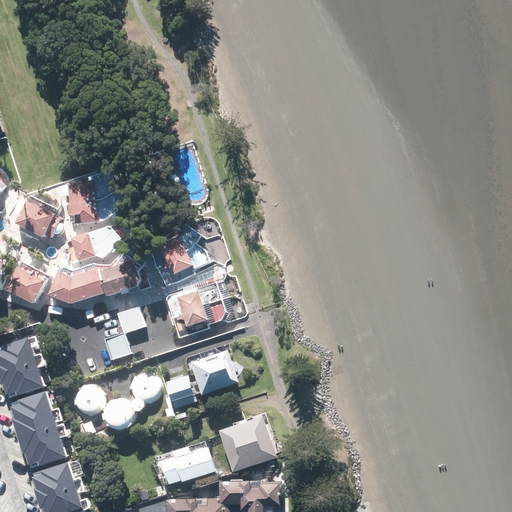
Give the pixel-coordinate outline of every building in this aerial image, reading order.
[(0,201),(11,189),(0,179),(0,201)] [(75,203),(73,203),(74,214),(85,214),(86,223),(107,221),(129,208),(124,189),(105,200),(100,200),(99,180),(73,183),(72,183),(70,184),(69,185),(68,187),(68,188),(68,190),(68,191),(69,193),(70,194),(72,195),(73,195),(74,195),(75,203)] [(63,222),(65,219),(61,216),(63,211),(36,198),(33,204),(32,203),(30,202),(27,202),(25,202),(23,203),(21,205),(20,206),(19,208),(18,210),(18,213),(19,215),(20,217),(21,219),(23,220),(25,221),(23,224),(50,238),(51,237),(55,239),(57,236),(58,236),(60,237),(62,236),(64,235),(65,234),(67,232),(67,231),(67,228),(67,227),(66,225),(65,223),(63,222)] [(148,258),(158,277),(171,273),(186,266),(184,262),(202,254),(197,243),(171,222),(149,232),(149,234),(148,258)] [(74,235),(81,259),(98,254),(105,256),(125,238),(112,224),(74,235)] [(58,293),(79,303),(114,292),(115,295),(146,285),(149,279),(143,263),(136,261),(108,271),(107,267),(80,276),(68,270),(58,293)] [(0,288),(10,288),(8,262),(0,262),(0,288)] [(27,267),(16,290),(43,304),(55,281),(27,267)] [(176,281),(161,286),(159,291),(172,329),(201,320),(200,316),(212,312),(217,303),(207,275),(198,277),(196,273),(175,279),(176,281)] [(123,312),(129,331),(149,324),(143,306),(123,312)] [(109,339),(115,359),(135,353),(129,333),(109,339)] [(232,350),(197,362),(208,395),(243,383),(232,350)] [(153,402),(156,401),(158,400),(160,398),(161,396),(162,394),(163,391),(163,389),(163,386),(162,384),(161,381),(160,380),(158,378),(156,376),(154,375),(151,375),(149,374),(146,375),(144,375),(141,376),(139,378),(137,380),(136,382),(135,384),(134,387),(134,389),(134,391),(135,394),(136,396),(137,398),(138,399),(136,402),(135,401),(133,400),(130,399),(128,398),(125,398),(123,398),(120,398),(117,400),(115,401),(113,403),(112,405),(111,408),(106,406),(107,405),(108,402),(108,400),(107,397),(107,395),(106,392),(104,390),(102,388),(100,387),(98,386),(95,385),(93,385),(90,385),(87,386),(85,387),(83,388),(81,390),(79,392),(78,395),(78,397),(77,400),(78,403),(78,405),(79,407),(81,410),(83,412),(85,413),(87,414),(90,415),(93,415),(95,415),(98,414),(100,413),(102,411),(104,410),(110,413),(110,416),(111,418),(112,421),(113,423),(115,425),(117,426),(120,427),(122,428),(125,428),(128,428),(130,428),(133,426),(135,425),(137,423),(138,421),(139,418),(140,415),(140,413),(140,411),(144,411),(149,406),(148,403),(149,403),(151,403),(153,402)] [(193,390),(174,396),(181,415),(199,410),(193,390)] [(261,419),(219,433),(232,474),(274,460),(261,419)] [(93,420),(84,424),(88,436),(98,432),(93,420)] [(64,431),(69,443),(77,440),(73,428),(64,431)] [(216,446),(183,457),(190,481),(224,470),(216,446)] [(271,511),(272,505),(282,505),(282,483),(227,485),(228,496),(228,503),(236,503),(248,503),(249,509),(257,509),(257,511),(271,511)] [(236,511),(236,503),(228,503),(228,496),(173,498),(173,511),(236,511)]
